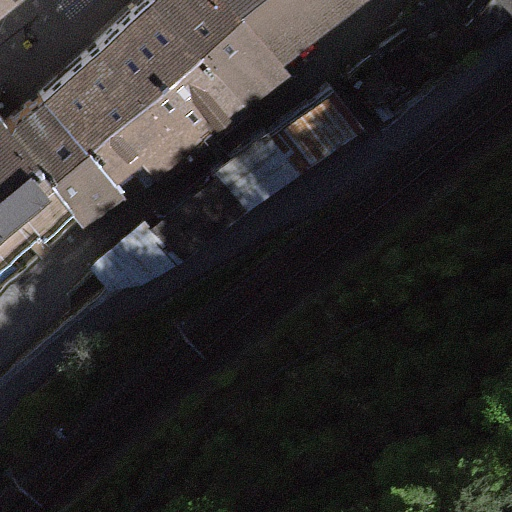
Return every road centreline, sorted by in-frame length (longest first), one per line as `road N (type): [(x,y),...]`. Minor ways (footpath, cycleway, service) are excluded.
road 1 (residential): [(511,43),(383,151),(133,297),(0,399)]
road 2 (residential): [(381,0),(322,57),(101,232),(0,348)]
